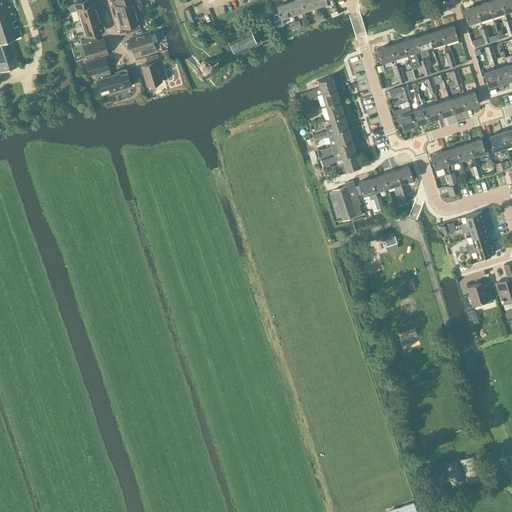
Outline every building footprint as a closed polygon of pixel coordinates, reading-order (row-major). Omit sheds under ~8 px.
[(0,0),(0,67),(1,71),(19,65),(10,39),(20,36),(17,27),(15,29),(12,23),(15,21),(8,0),(0,0)] [(91,0),(85,0),(76,3),(78,8),(78,9),(81,19),(99,14),(95,3),(92,4),(91,0)] [(116,0),(118,5),(115,6),(119,17),(136,11),(132,0),(116,0)] [(304,10),(300,0),(292,0),(288,1),(293,14),(304,10)] [(315,6),(313,0),(300,0),(304,10),(315,6)] [(492,15),(504,11),(500,0),(491,0),(488,1),(492,15)] [(511,0),(500,0),(504,11),(511,8),(511,0)] [(293,14),(288,1),(277,5),(281,18),(293,14)] [(480,19),(492,15),(488,1),(476,5),(480,19)] [(480,19),(476,5),(463,9),(468,22),(480,19)] [(136,11),(119,17),(122,28),(127,26),(129,32),(141,28),(139,22),(136,11)] [(99,14),(81,19),(85,30),(87,36),(98,33),(104,31),(102,25),(99,14)] [(297,28),(295,21),(289,24),(291,30),(297,28)] [(441,28),(445,41),(458,37),(454,24),(441,28)] [(445,41),(441,28),(428,32),(432,45),(445,41)] [(203,31),(196,41),(205,47),(212,38),(203,31)] [(145,53),(157,50),(155,44),(154,44),(150,32),(130,38),(134,51),(143,48),(145,53)] [(244,36),(229,42),(232,47),(228,49),(232,56),(242,51),(241,49),(249,45),(249,47),(257,44),(251,32),(244,35),(244,36)] [(428,32),(416,36),(420,49),(422,56),(428,54),(426,47),(432,45),(428,32)] [(88,58),(108,52),(104,39),(94,42),(93,36),(81,40),(83,46),(84,45),(88,58)] [(415,50),(420,49),(416,36),(403,40),(407,53),(412,68),(420,66),(415,50)] [(394,57),(407,53),(403,40),(390,44),(394,57)] [(394,57),(390,44),(377,48),(382,61),(394,57)] [(161,52),(163,58),(169,56),(167,50),(161,52)] [(155,61),(160,60),(158,54),(146,57),(148,63),(142,65),(148,85),(161,81),(155,61)] [(106,56),(86,62),(89,75),(95,73),(100,89),(109,87),(110,91),(132,85),(127,67),(120,69),(120,72),(111,74),(109,69),(110,69),(106,56)] [(421,61),(423,68),(428,66),(432,65),(429,58),(423,60),(421,61)] [(213,71),(214,69),(214,65),(212,62),(212,61),(210,60),(208,60),(205,59),(202,60),(200,62),(198,65),(198,68),(199,71),(200,74),(203,76),(206,76),(209,75),(211,74),(213,71)] [(511,78),(507,64),(495,68),(500,82),(511,78)] [(500,82),(495,68),(483,71),(487,86),(500,82)] [(405,71),(408,80),(415,78),(412,69),(405,71)] [(320,87),(304,93),(306,98),(322,93),(335,89),(331,76),(318,80),(320,87)] [(339,101),(335,89),(322,93),(326,105),(339,101)] [(462,94),(466,107),(479,103),(475,90),(462,94)] [(296,94),(291,96),(291,98),(293,103),(297,102),(299,101),(297,94),(296,94)] [(453,111),(466,107),(462,94),(449,98),(453,111)] [(441,115),(453,111),(449,98),(437,102),(441,115)] [(343,114),(339,101),(326,105),(330,118),(343,114)] [(424,106),(428,119),(441,115),(437,102),(424,106)] [(402,127),(415,123),(410,105),(394,110),(397,120),(400,119),(402,127)] [(428,119),(424,106),(411,110),(410,105),(415,123),(428,119)] [(332,125),(326,127),(327,130),(328,133),(334,131),(347,127),(343,114),(330,118),(332,125)] [(347,127),(334,131),(338,143),(351,139),(347,127)] [(506,145),(511,143),(511,128),(502,132),(506,145)] [(506,145),(502,132),(489,136),(493,149),(506,145)] [(481,138),(468,142),(472,155),(485,151),(481,138)] [(351,139),(338,143),(340,150),(334,152),(335,156),(335,158),(355,152),(351,139)] [(456,146),(460,158),(472,155),(468,142),(456,146)] [(447,162),(460,158),(456,146),(443,150),(447,162)] [(442,164),(447,162),(443,150),(430,154),(435,169),(442,167),(442,164)] [(359,165),(355,152),(335,158),(336,161),(337,163),(339,164),(344,162),(346,169),(350,168),(359,165)] [(510,160),(503,162),(505,168),(511,166),(510,160)] [(409,165),(396,169),(400,182),(413,178),(409,165)] [(383,173),(387,186),(394,184),(396,191),(399,190),(402,189),(400,182),(396,169),(383,173)] [(375,190),(387,186),(383,173),(371,177),(375,190)] [(371,177),(358,181),(359,185),(362,194),(368,192),(370,199),(373,198),(376,197),(375,190),(371,177)] [(455,177),(449,179),(451,185),(449,185),(452,193),(460,190),(458,183),(457,183),(455,177)] [(355,187),(352,179),(345,182),(346,185),(333,189),(342,218),(361,212),(359,204),(360,203),(357,195),(355,187)] [(409,199),(407,193),(400,195),(402,201),(409,199)] [(375,204),(382,201),(380,195),(376,197),(373,198),(375,204)] [(461,228),(485,221),(482,210),(465,215),(467,222),(460,224),(461,228)] [(469,230),(471,236),(488,231),(485,221),(461,228),(462,232),(469,230)] [(447,224),(440,226),(442,232),(449,230),(447,224)] [(488,231),(471,236),(473,242),(466,245),(467,249),(492,241),(488,231)] [(386,245),(396,242),(394,236),(384,240),(386,245)] [(495,252),(492,241),(467,249),(469,253),(476,251),(478,257),(495,252)] [(502,303),(511,299),(511,271),(507,273),(508,278),(496,282),(502,303)] [(467,286),(470,294),(461,297),(470,325),(479,322),(473,302),(486,298),(487,302),(493,300),(488,283),(483,285),(482,281),(467,286)] [(473,455),(459,459),(466,483),(480,479),(473,455)] [(465,483),(458,458),(444,462),(452,487),(465,483)] [(416,511),(413,502),(386,511),(416,511)]
